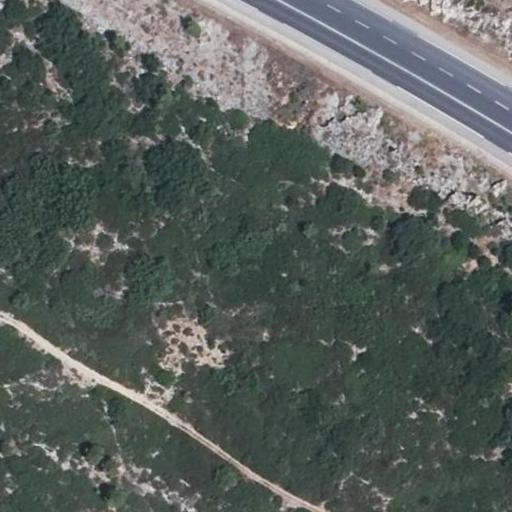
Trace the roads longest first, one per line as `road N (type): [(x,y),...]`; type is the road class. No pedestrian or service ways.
road 1 (track): [(316,511),(159,412),(68,366),(0,316)]
road 2 (primary): [(511,134),(324,19)]
road 3 (primary): [(511,110),(324,19)]
